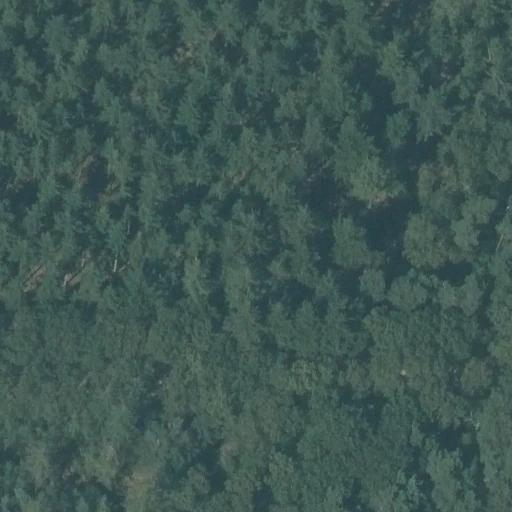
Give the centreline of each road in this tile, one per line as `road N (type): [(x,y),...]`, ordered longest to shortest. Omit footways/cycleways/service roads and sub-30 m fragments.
road 1 (track): [(435,0),(302,323)]
road 2 (unknown): [(273,374),(302,323),(436,208),(511,163)]
road 3 (track): [(0,383),(273,374)]
road 4 (track): [(279,511),(455,377)]
road 5 (track): [(273,374),(467,368)]
road 6 (track): [(270,384),(233,446),(163,511)]
